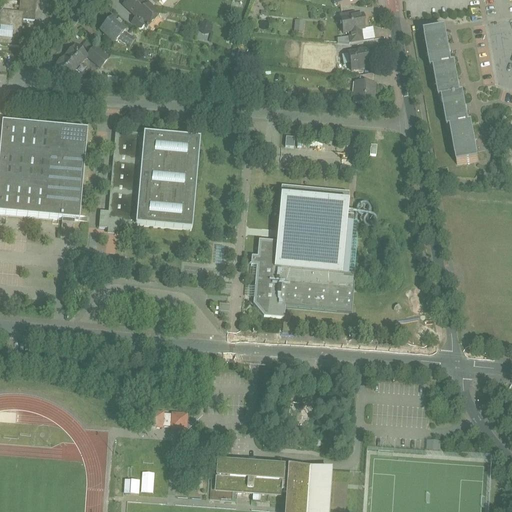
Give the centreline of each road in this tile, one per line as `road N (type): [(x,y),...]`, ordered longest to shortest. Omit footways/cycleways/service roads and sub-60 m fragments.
road 1 (residential): [(414,125),(36,94),(30,69),(93,0)]
road 2 (residential): [(0,326),(460,365)]
road 3 (residential): [(460,365),(414,125)]
road 4 (residential): [(414,125),(393,0)]
